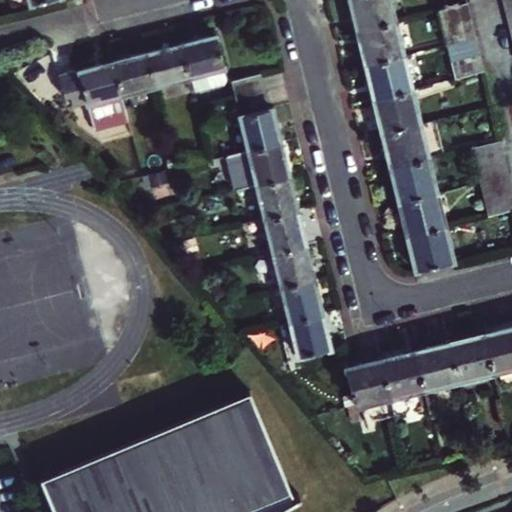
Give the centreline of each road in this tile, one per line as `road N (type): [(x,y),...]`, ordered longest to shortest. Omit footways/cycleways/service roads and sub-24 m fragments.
road 1 (residential): [(511,275),(414,299),(373,290),(298,0)]
road 2 (unknown): [(117,0),(97,16),(0,37)]
